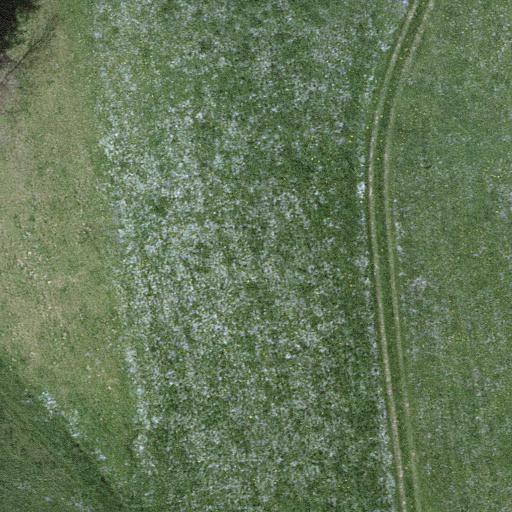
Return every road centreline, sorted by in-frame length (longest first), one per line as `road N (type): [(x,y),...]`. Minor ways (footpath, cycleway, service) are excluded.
road 1 (track): [(405,511),(371,160),(390,82),(423,0)]
road 2 (track): [(108,511),(0,365)]
